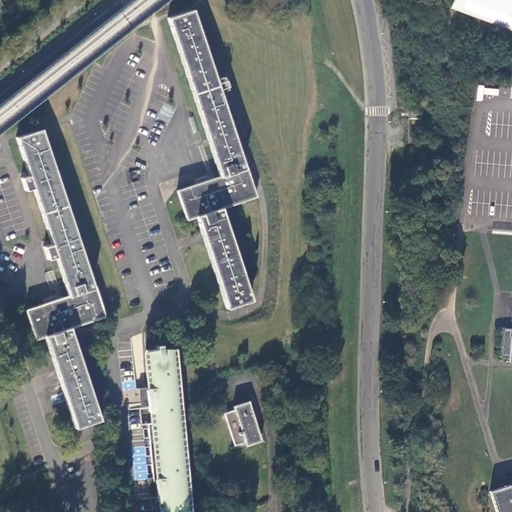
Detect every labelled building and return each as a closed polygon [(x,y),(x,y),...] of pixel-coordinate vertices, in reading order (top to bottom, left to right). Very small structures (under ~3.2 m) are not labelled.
[(511,0),(451,0),(448,8),(511,31),(511,0)] [(250,178),(246,167),(245,168),(235,139),(219,90),(226,88),(224,83),(222,77),(221,74),(215,76),(192,10),(180,14),(168,17),(219,176),(209,179),(177,189),(187,219),(197,216),(202,233),(204,242),(226,308),(236,304),(239,304),(241,303),(251,300),(229,233),(221,208),(242,201),(257,196),(250,178)] [(409,119),(409,144),(417,144),(418,135),(423,135),(423,119),(409,119)] [(48,259),(56,256),(69,296),(55,300),(26,309),(35,339),(46,336),(57,369),(68,406),(76,427),(85,424),(91,422),(100,420),(69,328),(74,326),(76,326),(78,325),(105,316),(96,287),(94,288),(92,283),(85,260),(41,129),(29,133),(17,137),(29,175),(26,176),(21,177),(26,190),(34,187),(52,243),(48,245),(44,246),(48,259)] [(508,362),(511,362),(511,314),(511,322),(511,321),(511,328),(501,328),(499,357),(508,358),(508,362)] [(153,477),(149,478),(152,497),(156,497),(157,511),(191,511),(190,496),(182,421),(175,343),(167,341),(159,341),(159,338),(155,339),(155,346),(146,349),(143,350),(142,351),(145,385),(146,388),(147,397),(148,406),(149,410),(151,411),(152,423),(148,423),(153,477)] [(146,388),(138,389),(140,407),(148,406),(147,397),(146,388)] [(232,403),(234,410),(224,413),(234,446),(244,443),(245,446),(263,440),(256,420),(253,411),(250,398),(232,403)] [(132,438),(134,480),(147,479),(144,438),(132,438)] [(511,511),(511,484),(488,491),(494,511),(511,511)]
